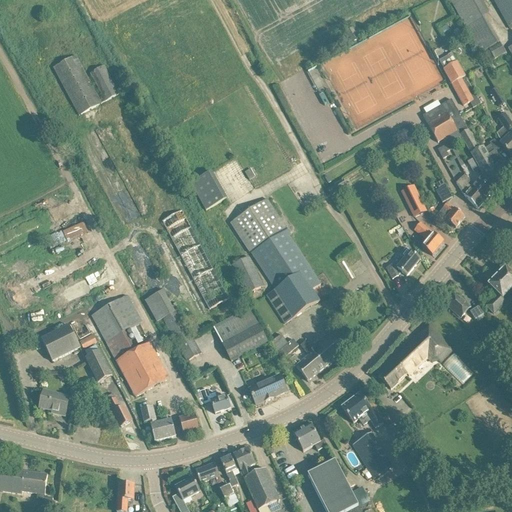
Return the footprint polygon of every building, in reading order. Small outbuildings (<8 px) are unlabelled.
[(482,0),(449,0),(465,29),(466,28),(480,54),(489,49),(495,60),(506,53),(485,16),(490,14),(482,0)] [(511,0),(494,0),(511,29),(511,28),(511,0)] [(353,43),(359,40),(353,29),(346,32),(353,43)] [(453,54),(439,61),(464,107),(470,103),(473,108),(481,104),(458,62),(453,54)] [(100,101),(87,76),(76,56),(53,68),(79,116),(102,104),(100,101)] [(120,95),(105,66),(90,74),(103,99),(100,101),(102,104),(105,102),(120,95)] [(499,107),(504,104),(496,90),(490,93),(499,107)] [(451,100),(441,106),(423,117),(428,125),(447,115),(451,122),(460,117),(460,116),(461,116),(451,100)] [(457,132),(451,122),(447,115),(428,125),(438,143),(448,138),(457,132)] [(511,125),(505,116),(498,121),(504,128),(508,135),(511,132),(511,125)] [(469,130),(468,131),(460,117),(451,122),(457,132),(460,138),(461,137),(483,175),(493,192),(511,170),(498,155),(498,154),(491,145),(485,149),(484,147),(478,150),(477,147),(478,146),(469,130)] [(511,132),(508,135),(504,128),(500,132),(497,135),(499,138),(502,142),(500,144),(503,148),(511,157),(511,132)] [(460,138),(457,132),(448,138),(451,143),(460,138)] [(449,144),(447,146),(438,150),(443,160),(449,156),(447,153),(452,150),(449,144)] [(190,184),(206,212),(228,199),(212,172),(190,184)] [(470,191),(473,186),(468,181),(466,175),(456,184),(465,196),(478,210),(484,203),(470,191)] [(493,192),(483,175),(473,186),(470,191),(484,203),(493,192)] [(343,181),(328,191),(331,197),(347,187),(343,181)] [(443,181),(437,184),(440,190),(436,192),(443,204),(453,198),(443,181)] [(414,187),(402,193),(414,218),(426,212),(414,187)] [(321,285),(289,236),(291,235),(268,199),(230,224),(249,254),(250,253),(275,291),(266,296),(285,325),(320,302),(312,290),(321,285)] [(456,229),(464,218),(465,218),(447,204),(438,215),(456,229)] [(163,221),(193,280),(210,310),(229,299),(213,269),(183,211),(163,221)] [(421,224),(415,231),(427,241),(422,248),(425,251),(433,257),(444,243),(433,234),(422,225),(421,224)] [(392,265),(386,269),(388,271),(393,280),(399,277),(398,276),(401,273),(407,277),(421,261),(413,254),(411,253),(406,249),(400,256),(405,260),(397,269),(398,270),(396,271),(392,265)] [(247,295),(263,287),(249,258),(233,266),(247,295)] [(511,263),(506,270),(505,269),(489,286),(497,295),(486,307),(494,315),(506,303),(503,300),(511,290),(511,263)] [(157,323),(163,319),(175,312),(164,291),(145,301),(157,323)] [(136,352),(126,333),(131,330),(138,344),(143,342),(136,327),(143,323),(128,296),(92,317),(106,344),(117,363),(136,352)] [(448,308),(455,314),(461,319),(470,308),(457,297),(448,308)] [(484,314),(479,307),(471,312),(476,320),(484,314)] [(232,362),(268,343),(250,309),(214,328),(232,362)] [(177,311),(175,312),(163,319),(187,362),(201,354),(177,311)] [(427,359),(432,363),(439,361),(440,362),(452,351),(431,325),(394,361),(378,377),(390,390),(407,374),(409,376),(427,359)] [(52,362),(80,348),(69,326),(41,340),(52,362)] [(284,333),(271,343),(277,354),(282,360),(299,347),(294,340),(293,341),(287,333),(284,333)] [(91,347),(97,343),(93,335),(80,342),(84,350),(91,347)] [(306,342),(301,346),(309,356),(301,362),(306,368),(309,366),(317,375),(344,352),(338,345),(331,336),(325,341),(314,350),(313,351),(306,342)] [(150,344),(136,352),(117,363),(136,398),(169,380),(150,344)] [(113,376),(100,351),(86,358),(98,384),(113,376)] [(455,354),(443,365),(462,385),(474,374),(475,375),(476,373),(455,352),(454,353),(455,354)] [(308,382),(317,375),(309,366),(306,368),(301,362),(300,363),(295,356),(291,360),(296,367),(295,367),(308,382)] [(280,376),(249,390),(256,406),(265,402),(266,403),(274,399),(273,398),(287,392),(280,376)] [(231,410),(227,400),(226,396),(217,399),(215,394),(209,396),(207,390),(200,393),(204,405),(211,403),(215,415),(231,410)] [(44,392),(42,399),(40,408),(58,413),(58,415),(65,417),(70,398),(44,392)] [(374,409),(372,410),(360,394),(341,408),(353,424),(359,420),(363,425),(370,420),(375,429),(383,423),(374,409)] [(132,423),(127,414),(124,407),(120,409),(116,400),(113,395),(106,398),(117,419),(121,428),(132,423)] [(176,437),(174,428),(172,420),(160,423),(158,423),(154,407),(142,410),(145,423),(150,422),(155,443),(176,437)] [(200,431),(197,422),(195,414),(179,418),(184,436),(200,431)] [(303,453),(315,446),(318,452),(327,446),(324,441),(321,442),(311,425),(294,435),(303,453)] [(374,479),(393,468),(372,434),(353,445),(374,479)] [(237,464),(254,501),(259,511),(280,502),(270,479),(266,470),(258,473),(253,475),(250,467),(256,465),(248,449),(233,456),(237,464)] [(220,462),(224,471),(232,488),(238,485),(232,473),(237,471),(231,457),(230,457),(228,456),(224,458),(224,460),(220,462)] [(360,511),(340,472),(336,463),(308,477),(325,511),(360,511)] [(196,471),(199,481),(201,484),(219,477),(214,464),(196,471)] [(25,473),(0,469),(0,492),(22,495),(22,493),(25,473)] [(45,498),(46,486),(48,476),(25,473),(22,493),(37,495),(36,505),(52,507),(53,499),(45,498)] [(200,492),(197,487),(193,478),(175,487),(179,495),(172,498),(179,511),(188,511),(183,501),(200,492)] [(128,511),(129,502),(134,502),(135,485),(119,485),(119,495),(117,511),(128,511)] [(220,491),(225,500),(229,508),(239,503),(230,486),(220,491)] [(259,511),(254,501),(246,504),(249,511),(259,511)]
